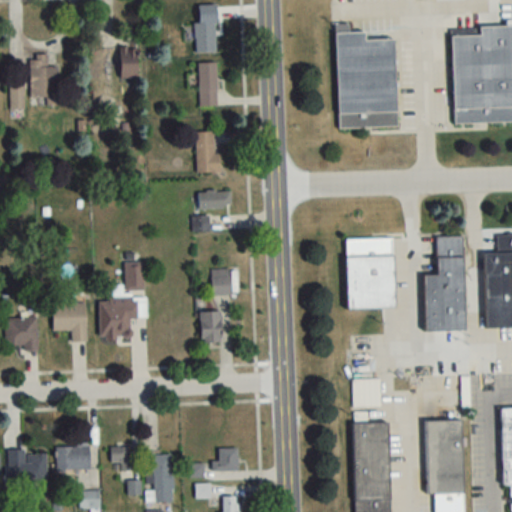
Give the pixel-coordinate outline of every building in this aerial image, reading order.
[(214,53),(214,23),(194,23),(194,53),(214,53)] [(394,38),(364,39),(364,31),(349,31),(349,24),(334,24),(336,129),(396,128),(394,38)] [(511,122),(511,25),(479,27),(479,35),(450,36),(453,124),(511,122)] [(136,49),(119,49),(119,78),(136,78),(136,49)] [(47,56),(29,56),(29,99),(45,99),(45,107),(57,107),(57,67),(47,67),(47,56)] [(197,62),(197,107),(215,107),(215,62),(197,62)] [(9,84),(9,110),(23,110),(23,84),(9,84)] [(218,155),(213,155),(213,132),(195,132),(195,173),(218,173),(218,155)] [(229,191),(197,192),(198,209),(229,208),(229,191)] [(192,231),(206,231),(206,218),(192,218),(192,231)] [(484,328),(511,327),(511,234),(495,235),(495,253),(482,253),(484,328)] [(462,237),(435,237),(436,276),(422,276),(423,332),(463,331),(462,237)] [(346,308),(393,308),(392,239),(345,240),(346,308)] [(142,262),(123,262),(123,291),(142,291),(142,262)] [(210,269),(210,296),(229,296),(229,269),(210,269)] [(99,298),(97,338),(132,339),(133,300),(99,298)] [(86,342),(85,303),(51,304),(52,331),(70,331),(70,342),(86,342)] [(220,344),(220,312),(199,312),(199,344),(220,344)] [(37,349),(36,318),(2,319),(3,350),(37,349)] [(511,511),(511,408),(499,409),(501,486),(511,485),(511,511)] [(426,495),(434,495),(433,511),(461,511),(460,421),(425,421),(426,495)] [(351,423),(352,511),(389,511),(388,423),(351,423)] [(89,470),(89,447),(56,447),(56,470),(89,470)] [(111,448),(111,471),(128,471),(128,448),(111,448)] [(236,449),(217,449),(217,461),(211,461),(211,471),(236,471),(236,449)] [(45,484),(45,454),(25,454),(25,450),(7,450),(7,484),(45,484)] [(172,502),(171,455),(151,456),(151,471),(146,472),(147,483),(152,483),(152,502),(172,502)] [(201,477),(201,464),(188,464),(188,477),(201,477)] [(209,484),(194,484),(194,498),(209,498),(209,484)] [(99,491),(78,491),(78,510),(99,510),(99,491)] [(237,511),(237,496),(220,496),(219,511),(237,511)]
